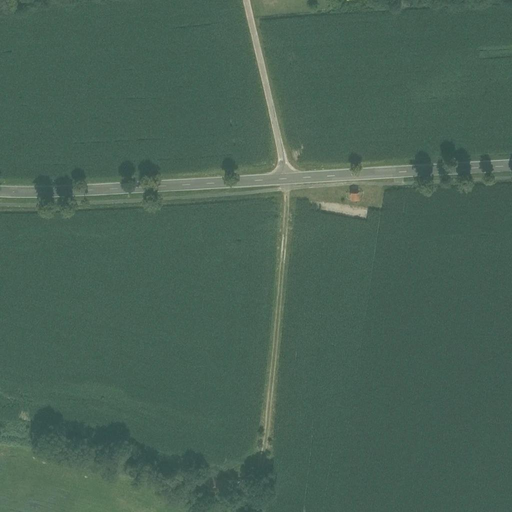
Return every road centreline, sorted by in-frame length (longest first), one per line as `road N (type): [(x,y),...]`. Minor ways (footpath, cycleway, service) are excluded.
road 1 (tertiary): [(0,191),(511,166)]
road 2 (track): [(230,511),(252,487),(265,428),(286,189)]
